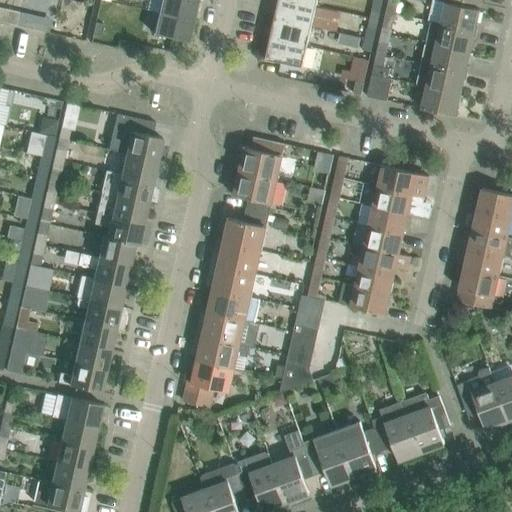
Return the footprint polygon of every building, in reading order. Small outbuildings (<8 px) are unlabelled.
[(0,0),(0,21),(7,23),(10,10),(0,7),(0,0)] [(192,21),(196,1),(192,0),(160,0),(158,13),(192,21)] [(312,26),(316,6),(290,0),(278,0),(275,17),(312,26)] [(374,0),(372,10),(380,12),(382,0),(374,0)] [(388,0),(386,12),(394,14),(397,2),(388,0)] [(446,2),(441,23),(475,31),(480,9),(446,2)] [(16,25),(19,12),(10,10),(7,23),(7,24),(16,25)] [(391,25),(394,14),(386,12),(383,24),(391,25)] [(187,41),(192,21),(158,13),(153,33),(187,41)] [(275,17),(270,38),(307,46),(312,26),(275,17)] [(95,22),(92,34),(101,36),(103,24),(95,22)] [(431,22),(426,42),(470,52),(475,31),(441,23),(441,24),(431,22)] [(368,26),(366,38),(374,40),(376,28),(368,26)] [(307,46),(270,38),(266,58),(281,62),(302,67),(307,46)] [(363,50),(371,51),(374,40),(366,38),(363,50)] [(387,43),(379,42),(376,53),(385,55),(387,43)] [(421,63),(465,73),(470,52),(426,42),(421,63)] [(376,53),(372,74),(389,78),(391,69),(382,67),(385,55),(376,53)] [(353,77),(367,79),(370,58),(356,56),(353,77)] [(416,84),(426,87),(460,94),(465,73),(421,63),(416,84)] [(372,74),(367,96),(387,100),(392,79),(389,78),(372,74)] [(361,95),(364,83),(356,81),(353,93),(361,95)] [(426,87),(422,108),(456,116),(460,94),(426,87)] [(157,160),(162,138),(152,136),(155,122),(116,113),(113,128),(114,128),(109,149),(126,153),(157,160)] [(60,127),(58,138),(67,140),(70,130),(60,127)] [(245,147),(240,171),(277,179),(285,144),(254,136),(251,148),(245,147)] [(56,149),(53,159),(63,161),(65,151),(67,140),(58,138),(56,149)] [(42,146),(40,156),(50,158),(52,148),(42,146)] [(126,153),(121,174),(152,181),(157,160),(126,153)] [(40,156),(35,177),(45,179),(50,158),(40,156)] [(339,156),(335,176),(344,178),(348,158),(339,156)] [(53,159),(48,180),(58,182),(63,161),(53,159)] [(382,165),(378,186),(425,197),(429,176),(382,165)] [(103,192),(148,202),(152,181),(121,174),(107,171),(102,192),(103,192)] [(248,198),(246,210),(269,215),(277,179),(240,171),(234,195),(248,198)] [(339,198),(344,178),(335,176),(330,196),(339,198)] [(378,186),(373,206),(408,214),(411,202),(423,205),(425,197),(378,186)] [(40,200),(42,190),(33,188),(30,198),(40,200)] [(511,194),(482,188),(477,208),(511,216),(511,194)] [(56,193),(46,191),(44,201),(53,203),(56,193)] [(98,213),(111,216),(143,223),(148,202),(103,192),(98,213)] [(330,196),(326,216),(335,218),(339,198),(330,196)] [(38,210),(40,200),(30,198),(28,208),(38,210)] [(44,201),(41,211),(51,214),(53,203),(44,201)] [(373,206),(369,226),(404,234),(408,214),(373,206)] [(511,216),(477,208),(473,228),(508,236),(511,217),(511,216)] [(229,218),(224,242),(261,250),(269,215),(246,210),(243,221),(229,218)] [(103,235),(103,236),(138,244),(143,223),(111,216),(98,213),(95,226),(108,229),(107,236),(103,235)] [(276,215),(274,225),(287,228),(289,218),(276,215)] [(330,238),(335,218),(326,216),(321,236),(330,238)] [(357,223),(353,243),(399,254),(404,234),(369,226),(357,223)] [(473,228),(468,248),(503,256),(511,258),(511,239),(507,239),(508,236),(473,228)] [(21,240),(31,242),(33,232),(23,230),(21,240)] [(37,232),(34,243),(44,245),(46,235),(37,232)] [(103,236),(98,257),(129,264),(134,244),(138,245),(138,244),(103,236)] [(326,258),(330,238),(321,236),(317,256),(326,258)] [(9,237),(7,249),(18,252),(19,250),(21,240),(9,237)] [(31,242),(21,240),(19,250),(28,252),(31,242)] [(256,274),(261,250),(224,242),(218,265),(256,274)] [(34,243),(29,264),(39,266),(44,245),(34,243)] [(411,256),(399,254),(353,243),(352,243),(349,255),(362,258),(360,266),(395,274),(396,267),(408,270),(411,256)] [(499,276),(503,256),(468,248),(464,268),(499,276)] [(95,270),(93,278),(125,286),(129,264),(98,257),(81,254),(79,266),(95,270)] [(321,278),(326,258),(317,256),(315,263),(312,276),(321,278)] [(213,289),(214,289),(251,297),(252,289),(256,274),(218,265),(213,289)] [(355,285),(371,289),(390,293),(391,289),(395,274),(360,266),(355,285)] [(460,289),(457,300),(492,308),(496,289),(499,276),(464,268),(459,289),(460,289)] [(21,284),(23,274),(14,272),(11,282),(21,284)] [(27,274),(25,285),(34,287),(37,277),(27,274)] [(120,306),(125,286),(93,278),(81,275),(76,297),(77,297),(128,308),(120,306)] [(308,296),(316,298),(318,289),(321,278),(312,276),(309,289),(308,296)] [(11,282),(10,289),(9,292),(19,294),(21,284),(11,282)] [(371,289),(355,285),(344,283),(339,303),(343,304),(386,314),(390,293),(371,289)] [(34,289),(34,287),(25,285),(22,295),(32,297),(34,289)] [(260,299),(251,297),(214,289),(213,289),(208,312),(255,323),(260,299)] [(316,298),(308,296),(302,295),(299,308),(322,314),(325,300),(316,298)] [(86,309),(84,320),(123,329),(124,329),(123,329),(128,308),(77,297),(76,304),(78,307),(86,309)] [(322,314),(299,308),(296,322),(319,327),(322,314)] [(208,312),(203,336),(250,346),(254,347),(260,324),(255,323),(208,312)] [(4,314),(2,325),(12,326),(14,316),(4,314)] [(444,314),(441,326),(447,327),(450,315),(444,314)] [(17,317),(15,327),(33,331),(35,321),(27,319),(17,317)] [(123,330),(123,329),(84,320),(79,342),(110,349),(115,328),(123,330)] [(316,341),(319,327),(296,322),(293,336),(316,341)] [(2,325),(0,333),(0,334),(9,336),(12,326),(2,325)] [(15,327),(10,348),(24,351),(28,352),(33,331),(15,327)] [(203,336),(197,359),(235,367),(245,370),(250,346),(203,336)] [(293,336),(290,349),(313,355),(316,341),(293,336)] [(381,338),(380,338),(382,343),(383,343),(385,349),(398,346),(398,342),(381,338)] [(79,342),(74,363),(106,370),(110,349),(79,342)] [(10,348),(5,370),(26,375),(29,363),(22,361),(24,351),(10,348)] [(290,349),(287,363),(310,368),(313,355),(290,349)] [(229,391),(235,367),(197,359),(192,382),(188,381),(184,401),(213,407),(217,389),(229,391)] [(57,382),(101,392),(106,370),(74,363),(71,375),(60,372),(57,382)] [(283,378),(280,393),(314,380),(310,369),(310,368),(287,363),(286,367),(283,378)] [(277,366),(274,377),(283,378),(286,367),(277,366)] [(468,381),(457,385),(469,418),(480,415),(485,428),(508,419),(495,383),(489,367),(480,371),(479,376),(468,380),(468,381)] [(332,374),(319,378),(323,388),(336,383),(332,374)] [(511,377),(495,383),(508,419),(511,418),(511,377)] [(15,408),(20,386),(9,383),(4,405),(15,408)] [(285,391),(273,396),(276,403),(281,406),(289,403),(285,391)] [(403,399),(402,399),(422,451),(445,443),(440,429),(451,425),(440,395),(430,399),(428,394),(405,402),(403,399)] [(55,417),(65,419),(97,426),(102,404),(60,395),(55,417)] [(372,420),(374,428),(383,450),(393,446),(398,460),(422,451),(402,399),(403,403),(381,411),(382,416),(372,420)] [(15,408),(4,405),(2,416),(13,418),(15,408)] [(65,419),(61,440),(92,447),(97,426),(65,419)] [(337,430),(354,476),(377,468),(372,454),(383,450),(374,428),(363,432),(360,421),(337,430)] [(293,458),(273,465),(286,501),(309,492),(304,479),(315,475),(303,442),(298,429),(284,434),(293,458)] [(331,485),(354,476),(337,430),(303,442),(315,475),(326,471),(331,485)] [(61,440),(56,461),(88,468),(92,447),(61,440)] [(263,509),(286,501),(273,465),(269,452),(235,465),(238,473),(248,500),(258,496),(263,509)] [(56,461),(51,482),(83,489),(88,468),(56,461)] [(223,469),(201,477),(205,489),(213,511),(239,511),(237,504),(248,500),(238,473),(226,478),(223,469)] [(39,480),(35,502),(84,511),(87,497),(81,496),(83,489),(51,482),(39,480)] [(213,511),(205,489),(172,502),(175,511),(213,511)]
